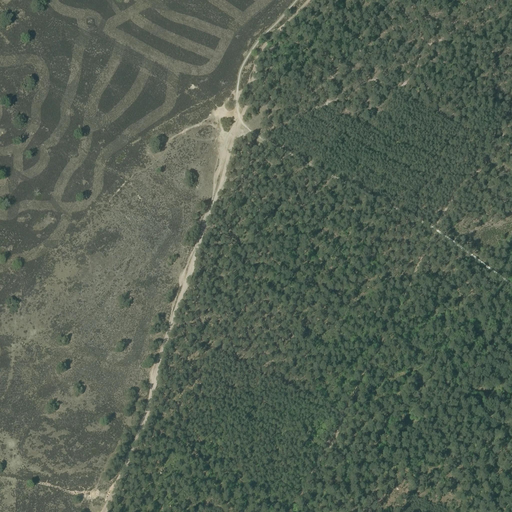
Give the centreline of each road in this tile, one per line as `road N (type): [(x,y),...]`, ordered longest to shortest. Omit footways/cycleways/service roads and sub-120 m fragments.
road 1 (track): [(101,511),(183,292),(237,112)]
road 2 (track): [(204,229),(390,318)]
road 3 (track): [(436,230),(499,124),(511,117)]
road 4 (track): [(237,112),(256,53),(307,0)]
road 5 (track): [(256,136),(371,78)]
